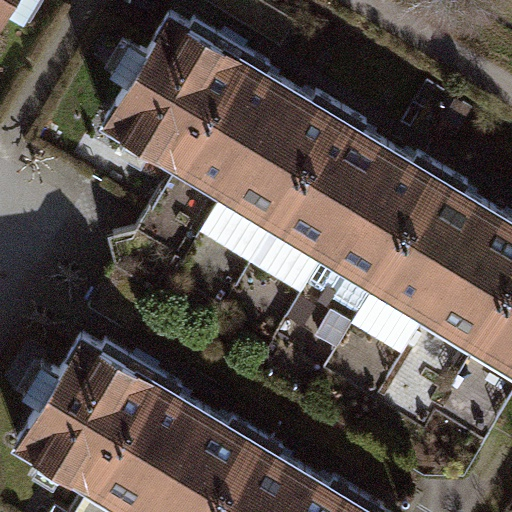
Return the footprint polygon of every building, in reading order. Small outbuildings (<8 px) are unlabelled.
[(173,2),(103,115),(167,155),(238,42),(173,2)] [(238,42),(167,155),(216,185),(287,72),(238,42)] [(287,72),(216,185),(268,217),(338,104),(287,72)] [(338,104),(268,217),(320,250),(391,137),(338,104)] [(391,137),(320,250),(368,279),(439,166),(391,137)] [(439,166),(368,279),(420,311),(490,198),(439,166)] [(511,211),(490,198),(420,311),(470,342),(511,274),(511,211)] [(511,368),(511,274),(470,342),(511,368)] [(80,328),(11,443),(72,479),(141,365),(80,328)] [(141,365),(72,479),(126,511),(130,511),(198,399),(141,365)] [(198,399),(130,511),(199,511),(250,430),(198,399)] [(250,430),(199,511),(266,511),(298,459),(250,430)] [(298,459),(266,511),(339,511),(352,491),(298,459)] [(386,511),(352,491),(339,511),(386,511)]
